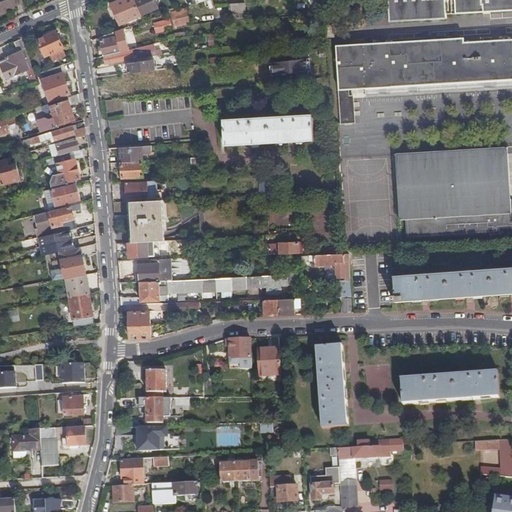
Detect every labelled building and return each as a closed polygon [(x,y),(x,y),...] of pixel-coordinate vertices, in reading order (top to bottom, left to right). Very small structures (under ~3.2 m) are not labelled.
[(14,5),(23,2),(21,0),(0,0),(0,12),(8,9),(8,8),(14,5)] [(123,0),(121,1),(112,5),(116,15),(121,24),(127,22),(129,27),(145,21),(142,15),(135,0),(123,0)] [(154,0),(135,0),(142,15),(158,8),(154,0)] [(399,0),(388,0),(389,10),(400,9),(399,0)] [(486,4),(486,0),(399,0),(400,9),(486,4)] [(511,9),(511,2),(486,4),(400,9),(389,10),(390,20),(447,16),(447,13),(483,11),(483,7),(489,6),(489,11),(511,9)] [(229,4),(230,20),(246,19),(245,3),(229,4)] [(116,15),(112,5),(108,6),(113,16),(116,15)] [(186,9),(171,13),(175,26),(190,23),(186,9)] [(333,25),(324,26),(326,38),(334,37),(333,25)] [(65,48),(58,31),(39,39),(46,56),(49,54),(52,61),(66,55),(64,48),(65,48)] [(116,32),(100,37),(103,50),(98,51),(99,57),(104,56),(123,51),(122,49),(120,50),(116,32)] [(32,67),(22,37),(14,40),(19,51),(6,57),(7,59),(0,62),(0,63),(7,78),(27,70),(32,67)] [(511,39),(464,42),(464,37),(416,41),(337,46),(339,90),(348,89),(382,87),(465,82),(511,79),(511,39)] [(123,51),(104,56),(106,64),(128,60),(152,56),(156,55),(162,54),(161,49),(154,51),(152,44),(132,49),(125,51),(123,51)] [(275,83),(310,79),(307,58),(294,60),(288,60),(273,62),(274,74),(275,83)] [(129,63),(130,73),(156,70),(155,60),(129,63)] [(35,74),(32,67),(27,70),(32,82),(37,80),(35,74)] [(54,68),(41,72),(50,101),(70,93),(62,70),(55,72),(54,68)] [(81,100),(80,93),(67,97),(69,101),(70,105),(81,100)] [(349,96),(340,97),(341,123),(351,123),(349,96)] [(52,106),(51,103),(42,106),(45,117),(38,120),(42,132),(52,128),(53,129),(59,127),(59,125),(75,119),(70,105),(69,101),(52,106)] [(311,114),(223,120),(223,118),(222,119),(224,146),(225,146),(225,145),(313,140),(313,141),(314,141),(312,113),(311,113),(311,114)] [(22,136),(18,121),(16,115),(6,119),(7,120),(0,122),(0,134),(10,131),(11,135),(15,133),(18,133),(19,136),(22,136)] [(76,137),(87,134),(86,127),(74,130),(73,125),(23,140),(24,145),(32,143),(32,144),(41,142),(41,141),(55,137),(56,140),(76,135),(76,137)] [(60,155),(80,149),(76,137),(51,145),(53,153),(59,151),(60,155)] [(152,146),(121,148),(122,162),(143,161),(142,151),(152,150),(152,146)] [(511,221),(507,147),(395,154),(399,220),(405,220),(406,239),(499,234),(499,229),(511,228),(511,233),(511,232),(511,221)] [(81,178),(76,159),(58,163),(63,183),(81,178)] [(20,179),(17,165),(10,166),(8,160),(0,162),(0,173),(3,184),(20,179)] [(143,161),(122,162),(123,180),(144,178),(143,161)] [(132,202),(162,200),(162,190),(157,190),(157,181),(127,183),(128,202),(132,202)] [(81,199),(77,183),(45,190),(47,201),(50,200),(51,206),(81,199)] [(266,235),(269,235),(267,195),(198,198),(200,236),(201,239),(266,235)] [(148,242),(165,241),(165,239),(162,200),(132,202),(134,243),(148,242)] [(72,205),(49,210),(53,226),(63,224),(62,221),(75,218),(72,205)] [(269,209),(269,223),(288,223),(289,210),(269,209)] [(29,231),(31,239),(40,237),(45,235),(43,227),(29,231)] [(44,255),(60,251),(74,248),(73,241),(70,242),(68,236),(72,235),(71,229),(45,235),(40,237),(44,255)] [(149,257),(148,242),(134,243),(129,243),(130,257),(149,257)] [(299,242),(280,244),(280,251),(277,251),(277,254),(300,253),(299,242)] [(65,278),(66,278),(86,274),(81,246),(74,248),(60,251),(65,278)] [(345,281),(351,280),(349,255),(309,256),(309,261),(314,260),(315,266),(336,265),(337,279),(345,278),(345,281)] [(140,282),(207,279),(207,276),(202,277),(202,276),(180,276),(180,275),(160,276),(159,264),(140,265),(140,260),(125,261),(125,267),(127,268),(140,268),(140,282)] [(395,275),(394,276),(396,296),(393,296),(393,301),(396,301),(396,303),(397,302),(426,300),(470,297),(511,293),(511,267),(472,271),(402,276),(402,275),(395,276),(395,275)] [(66,278),(69,296),(90,292),(86,274),(66,278)] [(289,286),(289,283),(288,276),(268,277),(207,279),(140,282),(141,299),(138,298),(125,299),(121,297),(122,305),(141,304),(141,302),(160,301),(160,297),(168,296),(168,294),(202,292),(202,298),(212,297),(213,292),(222,291),(222,297),(232,297),(231,289),(289,286)] [(69,296),(74,325),(93,322),(93,316),(93,315),(90,292),(69,296)] [(265,316),(280,315),(279,299),(264,300),(265,316)] [(280,315),(295,315),(295,309),(295,299),(279,299),(280,315)] [(348,313),(353,313),(352,299),(342,299),(342,313),(348,313)] [(172,310),(201,311),(201,302),(172,301),(172,310)] [(9,322),(20,320),(19,309),(7,311),(9,322)] [(130,326),(151,325),(151,312),(130,312),(130,326)] [(152,338),(151,325),(130,326),(130,328),(123,328),(124,336),(129,339),(152,338)] [(251,339),(230,340),(230,359),(241,359),(251,359),(251,339)] [(344,346),(316,348),(317,348),(323,428),(322,428),(322,429),(350,427),(350,426),(349,426),(348,406),(345,368),(343,347),(344,347),(344,346)] [(258,376),(281,375),(280,351),(267,352),(267,349),(257,349),(258,376)] [(241,359),(230,359),(230,369),(241,369),(241,359)] [(148,371),(148,399),(163,399),(163,393),(166,393),(166,371),(148,371)] [(403,378),(402,378),(403,406),(404,406),(404,404),(431,402),(480,399),(499,398),(499,399),(500,399),(499,372),(498,372),(498,373),(402,379),(403,378)] [(78,392),(87,391),(87,379),(72,380),(72,377),(0,382),(0,397),(23,396),(38,395),(56,394),(64,393),(78,392)] [(127,386),(127,399),(142,399),(141,386),(127,386)] [(173,398),(189,398),(189,390),(173,390),(173,398)] [(78,397),(78,392),(64,393),(65,417),(85,415),(83,397),(78,397)] [(65,417),(64,393),(56,394),(58,417),(65,417)] [(163,399),(148,399),(148,424),(164,424),(163,402),(178,402),(178,405),(191,405),(191,398),(189,398),(173,398),(163,399)] [(261,432),(272,431),(272,424),(260,425),(261,432)] [(63,446),(70,446),(76,446),(86,445),(85,427),(68,428),(68,436),(65,436),(65,439),(62,439),(63,446)] [(56,441),(55,428),(41,429),(41,442),(56,441)] [(153,428),(128,428),(128,449),(153,449),(153,428)] [(41,442),(41,429),(30,429),(31,435),(13,437),(14,451),(42,450),(41,442)] [(501,448),(502,469),(511,469),(511,439),(500,440),(501,448)] [(480,442),(480,450),(501,448),(500,440),(480,442)] [(58,466),(56,441),(41,442),(42,450),(43,466),(58,466)] [(178,444),(165,445),(166,455),(179,455),(178,444)] [(380,447),(380,457),(390,456),(390,446),(380,447)] [(359,448),(339,449),(339,459),(380,457),(380,447),(370,447),(359,448)] [(169,458),(154,459),(154,467),(169,467),(169,458)] [(302,472),(302,458),(299,458),(294,458),(295,472),(302,472)] [(125,487),(134,486),(145,486),(144,478),(143,461),(121,462),(122,479),(124,479),(125,487)] [(235,464),(236,482),(251,482),(250,463),(235,464)] [(221,483),(236,482),(235,464),(220,464),(221,483)] [(481,468),(481,475),(503,477),(502,473),(502,470),(501,469),(481,468)] [(322,495),(335,495),(341,494),(340,481),(340,472),(336,473),(336,475),(334,475),(334,477),(312,478),(313,501),(322,501),(322,495)] [(381,491),(395,490),(394,479),(381,480),(381,491)] [(341,494),(342,505),(357,505),(356,487),(348,488),(348,481),(347,481),(340,481),(341,494)] [(153,496),(153,498),(198,495),(197,483),(153,485),(153,487),(153,496)] [(125,487),(114,487),(115,503),(134,503),(134,486),(125,487)] [(297,487),(278,488),(279,497),(275,498),(276,503),(298,502),(297,487)] [(511,511),(511,502),(511,499),(496,496),(493,511),(511,511)] [(15,511),(15,500),(0,500),(0,511),(15,511)] [(57,511),(60,500),(34,501),(34,511),(57,511)]
